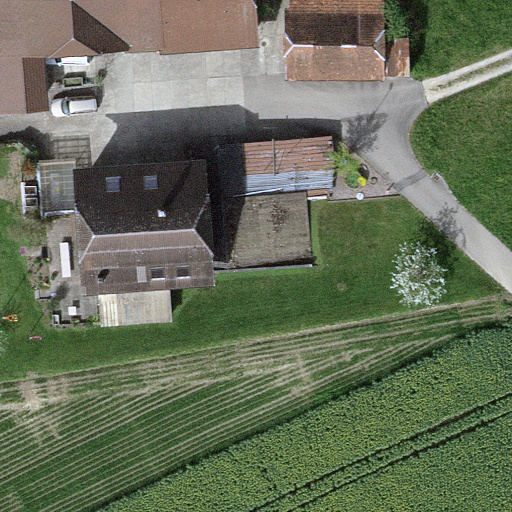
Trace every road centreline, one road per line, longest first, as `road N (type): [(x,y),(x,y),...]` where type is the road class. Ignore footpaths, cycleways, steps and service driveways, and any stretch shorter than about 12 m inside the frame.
road 1 (unclassified): [(511,281),(322,128)]
road 2 (track): [(511,62),(322,128)]
